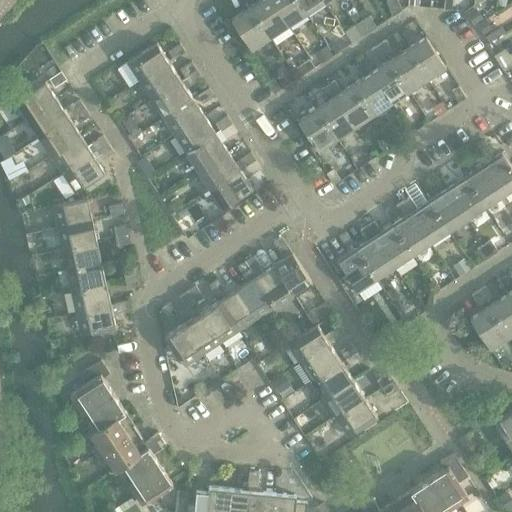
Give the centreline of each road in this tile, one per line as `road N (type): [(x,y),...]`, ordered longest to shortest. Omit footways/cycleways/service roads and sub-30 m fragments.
road 1 (residential): [(188,445),(166,408),(150,299),(304,196)]
road 2 (residential): [(304,196),(180,6)]
road 3 (residential): [(319,218),(336,222),(396,183),(412,146),(483,99)]
road 4 (residential): [(511,381),(460,365),(439,332),(450,297),(511,256)]
road 5 (residential): [(188,445),(250,404),(285,457)]
road 6 (residential): [(77,72),(180,6)]
